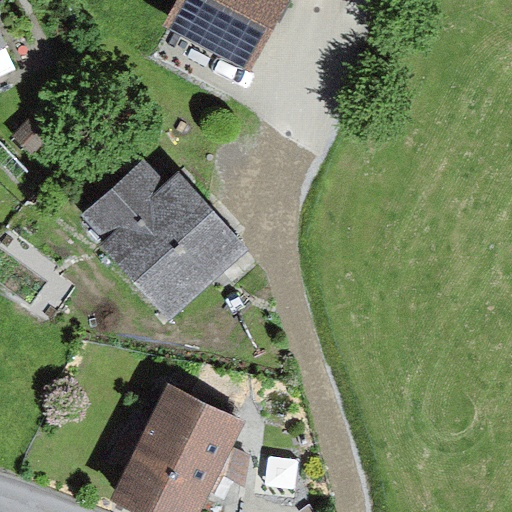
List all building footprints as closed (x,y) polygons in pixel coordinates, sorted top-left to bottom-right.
[(287,0),(176,0),(165,22),(247,71),(287,0)] [(0,49),(10,45),(0,24),(0,49)] [(35,112),(12,135),(33,156),(55,133),(35,112)] [(142,155),(79,213),(106,242),(102,246),(168,318),(248,245),(177,169),(165,180),(142,155)] [(244,420),(167,383),(109,499),(136,511),(199,511),(219,473),(245,486),(251,455),(231,447),(244,420)]
